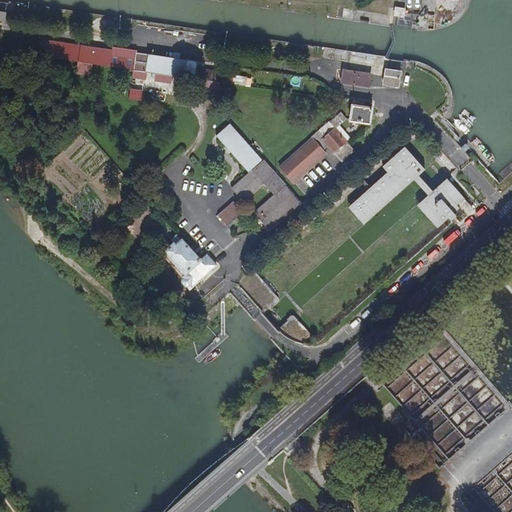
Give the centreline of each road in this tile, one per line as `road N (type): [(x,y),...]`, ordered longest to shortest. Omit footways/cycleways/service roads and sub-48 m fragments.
road 1 (secondary): [(192,511),(511,227)]
road 2 (residential): [(322,354),(316,368),(256,410),(241,434),(241,453),(303,511)]
